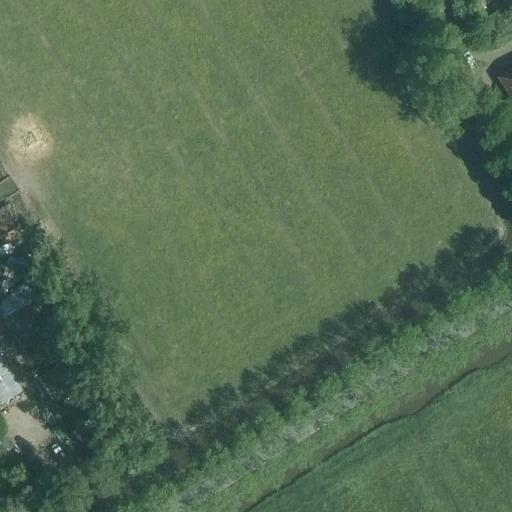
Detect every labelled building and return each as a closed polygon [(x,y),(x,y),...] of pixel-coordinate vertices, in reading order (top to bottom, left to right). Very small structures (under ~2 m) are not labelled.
[(511,69),(498,78),(511,100),(511,69)] [(9,210),(0,214),(0,247),(23,235),(9,210)] [(21,351),(49,333),(53,321),(40,300),(4,323),(21,351)] [(0,405),(21,392),(0,357),(0,405)] [(51,400),(78,383),(65,363),(38,380),(51,400)]
